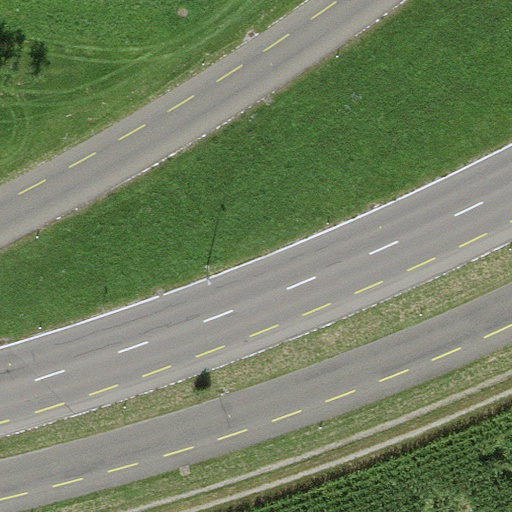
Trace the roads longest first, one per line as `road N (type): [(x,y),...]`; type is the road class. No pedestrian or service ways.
road 1 (primary): [(0,400),(89,377),(328,285),(511,201)]
road 2 (primary): [(0,490),(311,401),(511,311)]
road 3 (primary): [(378,0),(217,112),(0,234)]
road 4 (track): [(164,511),(377,441),(511,384)]
